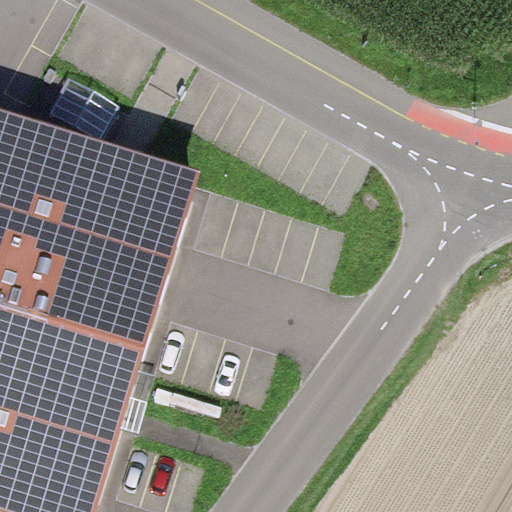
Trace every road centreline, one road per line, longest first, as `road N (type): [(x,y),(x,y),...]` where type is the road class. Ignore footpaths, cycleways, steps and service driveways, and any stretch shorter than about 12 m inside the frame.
road 1 (residential): [(495,184),(255,511)]
road 2 (residential): [(154,0),(495,184)]
